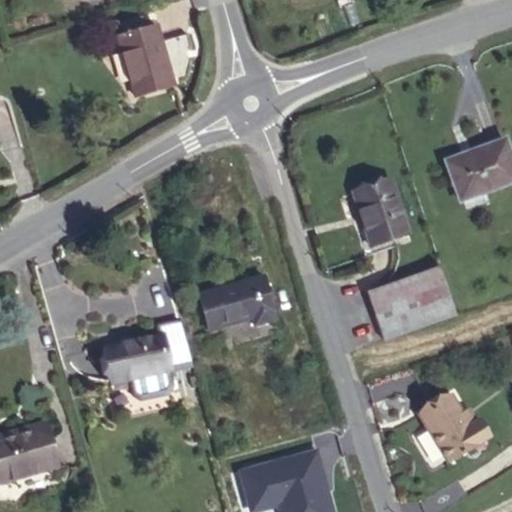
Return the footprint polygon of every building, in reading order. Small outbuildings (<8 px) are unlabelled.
[(141,19),(121,25),(124,35),(144,29),(141,19)] [(161,42),(156,25),(144,29),(124,35),(117,37),(134,97),(173,86),(171,79),(183,76),(191,46),(187,34),(161,42)] [(454,188),(511,173),(503,137),(444,152),(454,188)] [(363,239),(403,229),(391,179),(353,190),(363,239)] [(377,347),(453,319),(442,287),(433,267),(360,298),(377,347)] [(262,277),(199,295),(209,330),(252,317),(254,325),(273,319),(262,277)] [(122,345),(105,349),(112,381),(132,377),(135,393),(140,397),(165,391),(169,386),(166,370),(191,365),(179,323),(160,327),(162,337),(130,344),(122,345)] [(407,413),(435,461),(467,443),(473,439),(463,422),(457,425),(450,413),(439,394),(407,413)] [(463,422),(456,410),(450,413),(457,425),(463,422)] [(473,439),(477,437),(467,420),(463,422),(473,439)] [(0,481),(57,465),(45,424),(0,437),(0,481)] [(332,511),(315,450),(244,469),(240,477),(248,508),(255,511),(256,511),(274,507),(279,510),(279,511),(332,511)]
